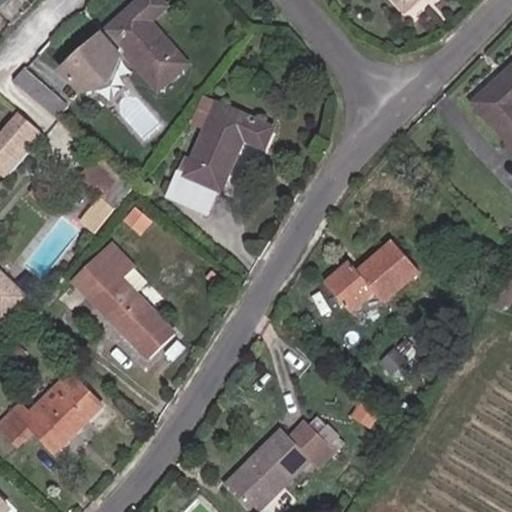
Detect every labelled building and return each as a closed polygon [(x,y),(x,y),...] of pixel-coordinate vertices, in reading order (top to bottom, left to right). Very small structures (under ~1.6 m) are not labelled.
[(146,27),(167,7),(159,0),(144,0),(108,35),(158,89),(182,67),(146,27)] [(384,0),(402,18),(419,0),(384,0)] [(24,66),(10,80),(58,122),(68,108),(24,66)] [(502,150),(511,160),(511,68),(465,110),(502,150)] [(207,127),(215,109),(201,101),(193,118),(207,127)] [(251,127),(215,109),(207,127),(184,176),(173,171),(162,197),(200,217),(212,192),(217,195),(251,127)] [(41,133),(15,112),(0,130),(0,172),(5,176),(41,133)] [(511,180),(511,178),(511,160),(502,150),(492,158),(511,180)] [(127,182),(93,152),(76,173),(110,203),(127,182)] [(94,235),(115,209),(98,195),(77,222),(94,235)] [(133,211),(119,225),(135,239),(148,226),(133,211)] [(322,283),(344,311),(367,290),(377,301),(412,271),(388,243),(354,272),(345,262),(322,283)] [(107,250),(73,289),(86,300),(109,274),(120,284),(134,296),(145,285),(130,272),(120,262),(107,250)] [(150,358),(173,332),(134,296),(120,284),(109,274),(86,300),(150,358)] [(94,410),(56,370),(13,411),(0,397),(0,447),(4,452),(20,437),(40,459),(94,410)] [(328,452),(300,423),(283,437),(274,429),(217,482),(246,511),(254,503),(272,486),(302,458),(312,466),(328,452)] [(280,495),(272,486),(254,503),(264,511),(280,495)]
